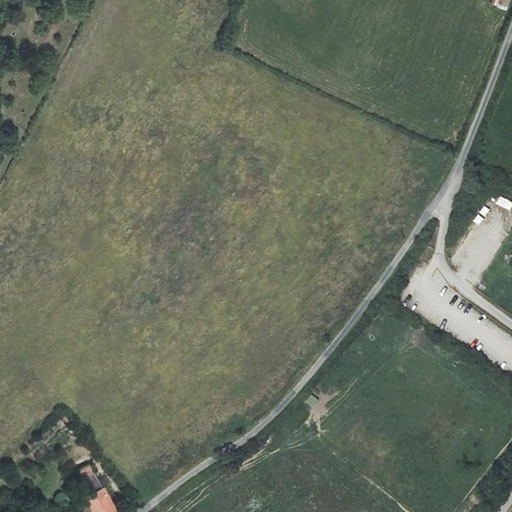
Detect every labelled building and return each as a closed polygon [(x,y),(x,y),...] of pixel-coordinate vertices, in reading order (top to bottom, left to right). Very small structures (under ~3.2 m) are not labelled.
[(493,0),(492,5),(507,10),(510,0),(493,0)] [(493,218),(500,206),(488,199),(482,212),(493,218)] [(458,261),(493,219),(484,211),(448,253),(458,261)] [(416,264),(398,300),(407,304),(425,268),(416,264)] [(311,394),(305,402),(312,408),(318,400),(311,394)] [(104,490),(88,499),(93,510),(94,511),(116,511),(108,494),(106,495),(104,490)]
